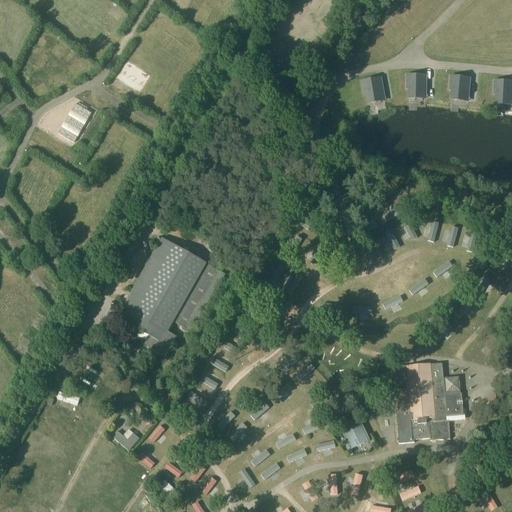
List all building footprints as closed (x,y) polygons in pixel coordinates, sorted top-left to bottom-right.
[(181,0),(175,0),(171,9),(182,14),(188,3),(181,0)] [(117,19),(121,11),(111,5),(106,13),(117,19)] [(186,82),(192,75),(183,68),(177,76),(186,82)] [(426,85),(423,85),(423,77),(407,76),(407,88),(409,88),(409,98),(417,98),(417,95),(425,95),(426,85)] [(466,88),(467,79),(450,77),(449,89),(452,90),(451,100),(459,100),(460,97),(468,97),(469,88),(466,88)] [(171,78),(167,88),(180,93),(184,83),(171,78)] [(375,98),(384,97),(382,88),(379,88),(377,80),(361,82),(364,94),(366,94),(368,103),(376,102),(375,98)] [(511,91),(510,91),(510,83),(494,82),(493,94),(496,94),(496,104),(504,104),(504,101),(511,100),(511,91)] [(163,113),(167,103),(157,99),(153,109),(163,113)] [(74,143),(78,137),(81,131),(85,125),(88,119),(91,113),(75,104),(72,110),(68,116),(65,122),(62,128),(58,134),(74,143)] [(35,159),(31,169),(42,173),(46,164),(35,159)] [(15,193),(24,205),(32,199),(23,187),(15,193)] [(285,222),(310,236),(312,237),(327,205),(302,195),(285,222)] [(396,222),(413,214),(407,196),(395,197),(373,205),(384,228),(396,222)] [(329,240),(347,241),(345,229),(338,210),(327,205),(312,237),(327,240),(329,240)] [(384,228),(373,205),(353,212),(356,242),(378,232),(384,228)] [(413,214),(396,222),(409,249),(413,246),(422,245),(422,214),(420,214),(413,214)] [(434,248),(439,249),(446,218),(426,214),(422,214),(422,245),(434,248)] [(466,223),(446,218),(439,249),(458,254),(466,223)] [(285,222),(269,249),(293,266),(297,268),(310,236),(285,222)] [(397,255),(409,249),(396,222),(384,228),(378,232),(390,258),(397,255)] [(466,223),(458,254),(478,259),(488,229),(466,223)] [(378,232),(356,242),(360,267),(363,268),(371,267),(390,258),(378,232)] [(327,240),(312,237),(310,236),(297,268),(321,284),(328,281),(329,240),(327,240)] [(482,266),(506,282),(511,271),(511,267),(511,254),(511,251),(506,241),(501,238),(482,266)] [(77,248),(85,250),(88,242),(80,239),(77,248)] [(193,333),(225,275),(162,239),(117,318),(138,331),(132,340),(165,358),(169,349),(177,338),(168,333),(174,323),(193,333)] [(329,240),(328,281),(329,280),(337,275),(344,268),(348,263),(349,256),(348,242),(347,241),(329,240)] [(269,249),(252,278),(276,293),(293,266),(269,249)] [(440,258),(424,270),(445,295),(446,294),(459,278),(465,263),(440,258)] [(293,266),(276,293),(283,297),(298,306),(305,299),(310,293),(321,284),(297,268),(293,266)] [(482,266),(465,290),(488,308),(504,287),(506,282),(482,266)] [(426,307),(445,295),(424,270),(402,288),(416,312),(426,307)] [(270,315),(283,297),(276,293),(252,278),(240,297),(270,315)] [(416,312),(402,288),(375,299),(384,327),(406,317),(416,312)] [(479,320),(488,308),(465,290),(443,312),(469,332),(479,320)] [(240,297),(230,312),(259,330),(261,326),(270,315),(240,297)] [(338,329),(346,329),(347,298),(323,297),(307,314),(318,324),(338,329)] [(374,300),(347,298),(346,329),(356,330),(381,329),(384,327),(375,299),(374,300)] [(230,312),(220,329),(248,347),(259,330),(230,312)] [(469,332),(443,312),(422,334),(450,356),(469,332)] [(31,325),(40,330),(47,319),(37,313),(31,325)] [(248,347),(220,329),(209,347),(237,364),(248,347)] [(270,358),(287,375),(306,359),(289,342),(270,358)] [(237,364),(209,347),(199,364),(226,380),(237,364)] [(270,358),(248,376),(265,394),(267,393),(287,375),(270,358)] [(328,379),(306,359),(287,375),(308,396),(328,379)] [(226,380),(199,364),(188,383),(214,398),(226,380)] [(443,379),(442,365),(442,364),(432,365),(431,366),(431,365),(394,368),(398,410),(396,410),(398,434),(399,445),(414,443),(414,441),(430,439),(430,441),(450,440),(449,424),(447,424),(447,417),(463,415),(461,394),(459,377),(443,379)] [(308,396),(287,375),(267,393),(265,394),(285,415),(308,396)] [(243,413),(265,394),(248,376),(240,382),(227,399),(242,414),(243,413)] [(184,389),(177,400),(204,414),(213,399),(214,398),(188,383),(184,389)] [(58,392),(57,400),(71,404),(69,410),(76,412),(79,397),(58,392)] [(243,413),(242,414),(260,432),(285,415),(265,394),(243,413)] [(218,438),(242,414),(227,399),(224,402),(208,426),(218,438)] [(193,431),(204,414),(177,400),(166,417),(193,431)] [(242,445),(260,432),(242,414),(218,438),(231,453),(242,445)] [(128,428),(133,423),(128,419),(124,424),(128,428)] [(347,444),(345,445),(348,451),(370,441),(362,424),(342,434),(347,444)] [(122,436),(117,431),(112,437),(128,452),(139,439),(128,429),(122,436)] [(273,468),(288,457),(283,451),(268,461),(273,468)] [(179,486),(185,490),(193,494),(208,473),(196,462),(179,486)] [(167,480),(160,484),(170,500),(177,495),(167,480)]
